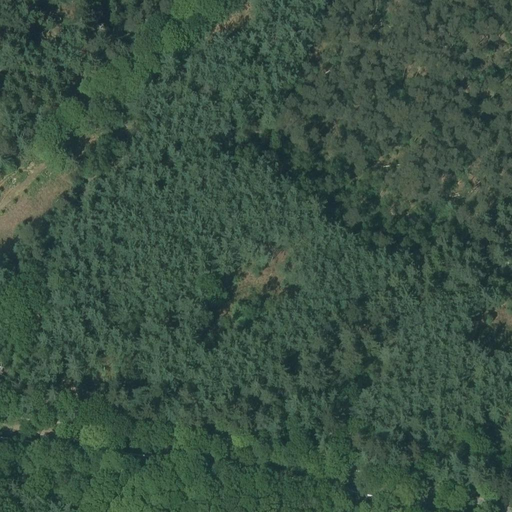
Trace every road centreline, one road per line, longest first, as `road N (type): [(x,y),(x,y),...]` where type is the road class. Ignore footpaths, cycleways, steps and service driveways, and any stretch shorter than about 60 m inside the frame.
road 1 (primary): [(426,511),(275,475),(0,438)]
road 2 (track): [(511,229),(181,460)]
road 3 (track): [(212,0),(0,206)]
